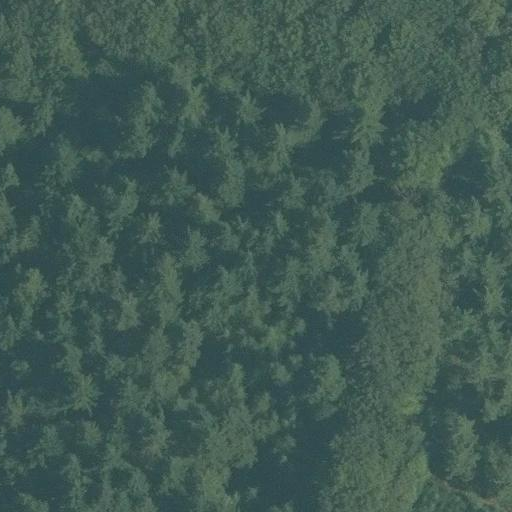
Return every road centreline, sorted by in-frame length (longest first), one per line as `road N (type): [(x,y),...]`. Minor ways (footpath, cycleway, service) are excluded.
road 1 (track): [(472,72),(0,41)]
road 2 (track): [(375,511),(472,72)]
